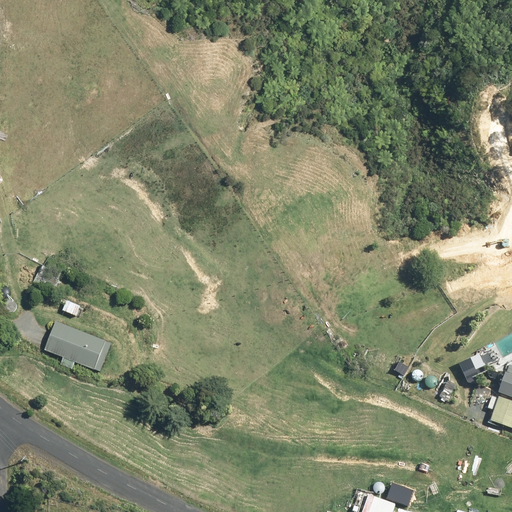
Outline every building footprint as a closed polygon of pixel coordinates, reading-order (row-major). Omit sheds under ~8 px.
[(61,275),(41,266),(33,283),(53,293),(61,275)] [(51,352),(69,359),(67,366),(79,370),(81,364),(101,371),(112,343),(62,324),(51,352)] [(511,362),(508,362),(505,373),(498,393),(511,397),(511,362)] [(511,402),(497,397),(489,421),(511,429),(511,402)] [(370,496),(364,511),(393,511),(396,506),(370,496)]
